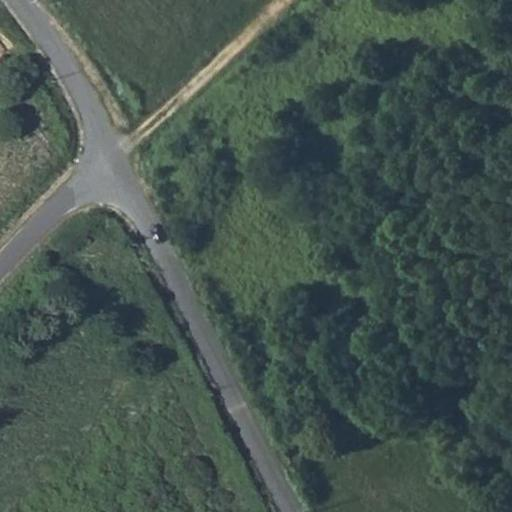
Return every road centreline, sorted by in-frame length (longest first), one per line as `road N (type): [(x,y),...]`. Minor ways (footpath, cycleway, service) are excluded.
road 1 (unclassified): [(299,511),(118,163)]
road 2 (track): [(118,163),(282,0)]
road 3 (unclassified): [(118,163),(70,56),(24,0)]
road 4 (unclassified): [(118,163),(86,182),(0,269)]
